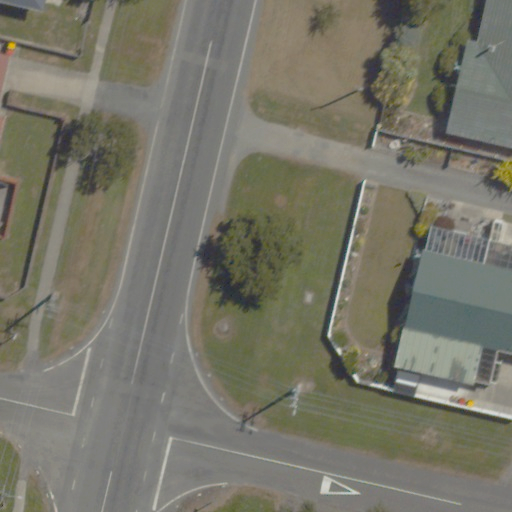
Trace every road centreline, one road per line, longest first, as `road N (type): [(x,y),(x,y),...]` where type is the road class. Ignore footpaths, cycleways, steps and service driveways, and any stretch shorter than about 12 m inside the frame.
road 1 (residential): [(123,425),(222,0)]
road 2 (residential): [(123,425),(493,511)]
road 3 (residential): [(0,398),(123,425)]
